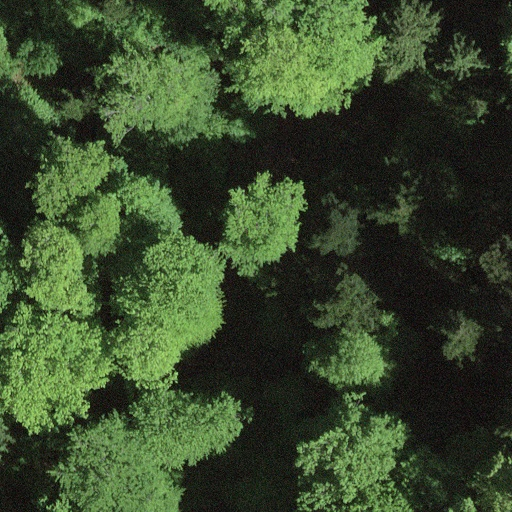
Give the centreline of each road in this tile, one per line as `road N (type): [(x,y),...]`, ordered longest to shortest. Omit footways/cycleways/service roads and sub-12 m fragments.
road 1 (track): [(108,511),(335,68),(354,0)]
road 2 (track): [(317,511),(349,402),(511,230)]
